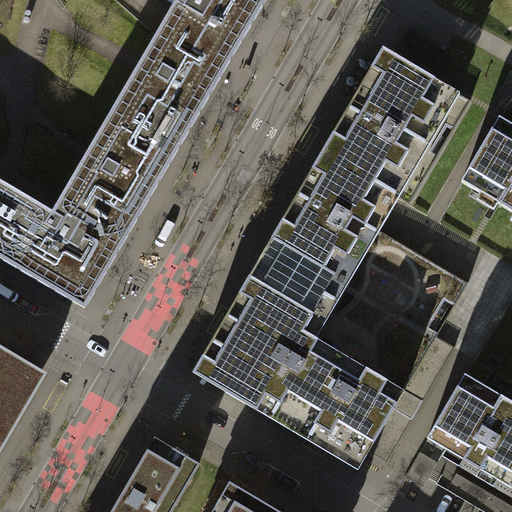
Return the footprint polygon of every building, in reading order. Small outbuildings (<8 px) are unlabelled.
[(0,0),(0,258),(85,309),(233,59),(237,53),(267,0),(0,0)] [(465,97),(383,50),(317,163),(250,277),(314,315),(380,202),(387,190),(404,200),(465,97)] [(511,211),(511,125),(500,118),(462,182),(511,211)] [(314,315),(250,277),(193,373),(358,470),(405,391),(304,331),(314,315)] [(0,455),(48,374),(0,346),(0,455)] [(390,352),(385,365),(406,373),(411,360),(390,352)] [(511,401),(466,374),(428,439),(511,488),(511,401)] [(155,437),(111,511),(172,511),(201,464),(155,437)] [(281,511),(230,482),(211,511),(281,511)]
